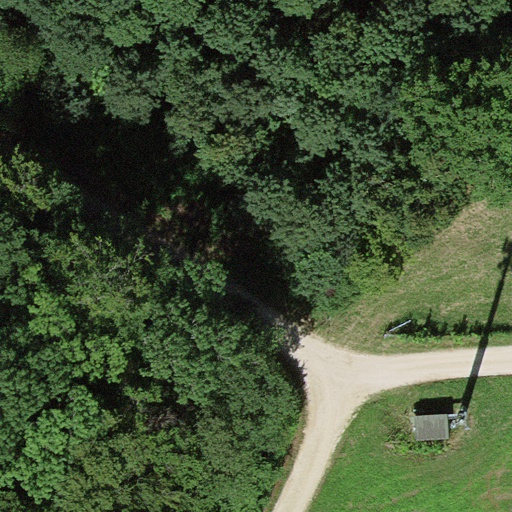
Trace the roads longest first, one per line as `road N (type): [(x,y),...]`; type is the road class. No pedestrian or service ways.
road 1 (track): [(0,148),(103,206),(356,374)]
road 2 (track): [(511,359),(356,374),(282,511)]
